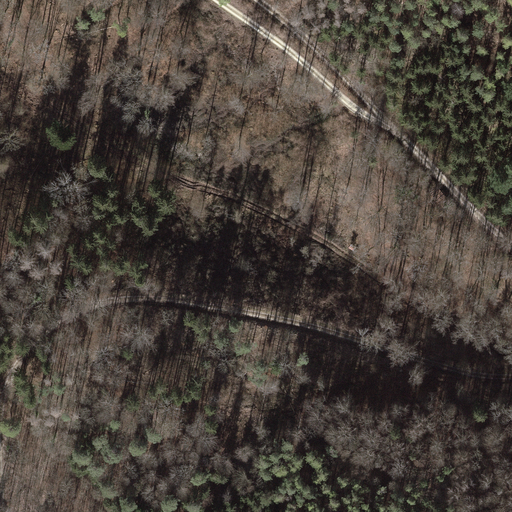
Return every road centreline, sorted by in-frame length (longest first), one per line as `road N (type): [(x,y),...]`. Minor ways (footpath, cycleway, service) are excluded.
road 1 (track): [(511,373),(482,373),(218,304),(122,297),(74,308),(44,325),(16,373),(2,433),(4,511)]
road 2 (track): [(218,0),(398,132),(511,246)]
road 3 (track): [(0,358),(124,511)]
road 4 (track): [(398,132),(371,97),(262,0)]
